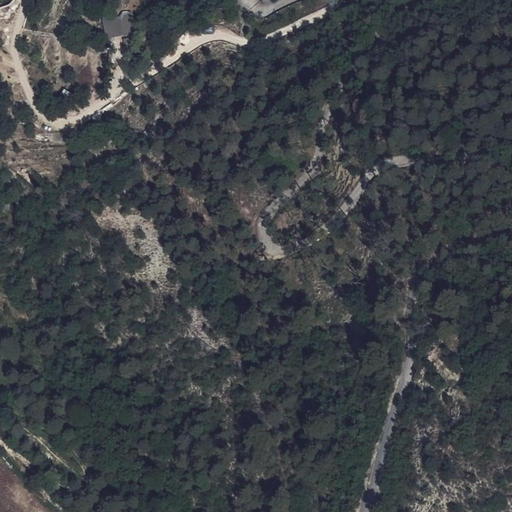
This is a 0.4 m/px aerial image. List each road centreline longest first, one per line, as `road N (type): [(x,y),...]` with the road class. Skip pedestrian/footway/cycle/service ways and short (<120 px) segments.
road 1 (track): [(511,171),(438,154),(383,164),(297,244),(273,250),(264,238),(261,220),(306,172),(328,104),(364,53),(406,12),(432,0)]
road 2 (unclassified): [(368,511),(428,267),(451,250),(511,237)]
